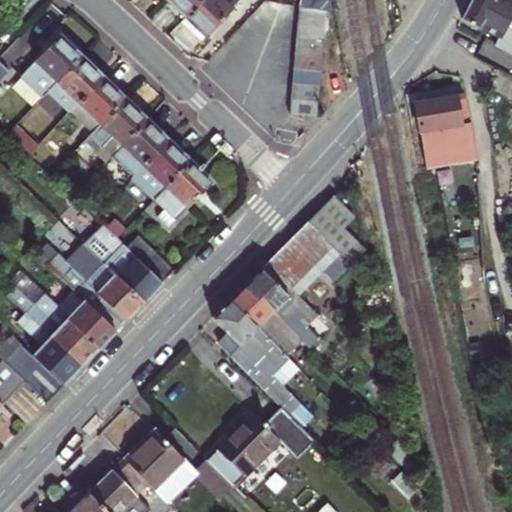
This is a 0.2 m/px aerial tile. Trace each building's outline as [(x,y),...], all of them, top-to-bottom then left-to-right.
[(169,0),(187,17),(203,0),(169,0)] [(235,9),(232,6),(225,0),(203,0),(187,17),(208,37),(235,9)] [(511,0),(473,0),(465,19),(502,37),(498,45),(511,52),(511,19),(511,0)] [(301,7),(300,22),(326,25),(327,10),(301,7)] [(300,22),(299,38),(324,41),(326,25),(300,22)] [(46,95),(52,89),(60,80),(83,56),(62,36),(25,73),(46,95)] [(299,38),(297,53),(323,56),(324,41),(299,38)] [(297,53),(296,69),(322,72),(323,56),(297,53)] [(82,100),(105,77),(83,56),(60,80),(82,100)] [(0,83),(12,71),(0,59),(0,83)] [(296,69),(295,84),(321,87),(322,72),(296,69)] [(82,100),(105,122),(128,98),(105,77),(82,100)] [(73,110),(82,100),(60,80),(52,89),(73,110)] [(295,84),(293,99),(320,102),(321,87),(295,84)] [(464,94),(455,95),(460,124),(470,122),(464,94)] [(414,100),(422,156),(474,150),(473,130),(470,122),(460,124),(455,95),(414,100)] [(105,122),(126,143),(149,119),(128,98),(105,122)] [(320,102),(293,99),(292,113),(318,116),(320,102)] [(95,132),(105,122),(82,100),(73,110),(95,132)] [(149,119),(126,143),(147,163),(171,139),(149,119)] [(105,122),(95,132),(117,153),(119,150),(126,143),(105,122)] [(39,144),(18,124),(10,132),(31,152),(39,144)] [(165,181),(170,185),(193,161),(171,139),(147,163),(165,181)] [(126,143),(119,150),(140,170),(147,163),(126,143)] [(215,181),(193,161),(170,185),(157,198),(168,208),(161,215),(171,225),(178,218),(215,181)] [(140,170),(138,173),(156,191),(165,181),(147,163),(140,170)] [(331,197),(306,222),(347,263),(361,250),(340,230),(352,218),(331,197)] [(347,263),(306,222),(297,231),(324,258),(316,267),(330,281),(347,263)] [(105,261),(106,263),(146,301),(164,283),(129,249),(119,239),(103,223),(85,242),(105,261)] [(316,267),(324,258),(297,231),(261,268),(287,295),(316,267)] [(140,237),(129,249),(164,283),(175,271),(140,237)] [(77,289),(79,292),(87,299),(119,330),(146,301),(106,263),(105,261),(77,289)] [(261,268),(243,286),(257,298),(261,295),(274,308),(272,311),(286,324),(311,349),(320,339),(305,326),(312,318),(287,295),(261,268)] [(28,312),(84,367),(119,330),(87,299),(71,316),(26,273),(7,292),(28,312)] [(257,298),(243,286),(229,301),(256,327),(263,320),(276,333),(286,324),(272,311),(274,308),(261,295),(257,298)] [(256,327),(229,301),(212,317),(212,318),(230,335),(221,345),(285,410),(295,400),(269,373),(285,356),(256,327)] [(29,382),(50,402),(84,367),(28,312),(21,319),(45,344),(36,353),(26,343),(7,361),(29,382)] [(0,368),(0,398),(7,405),(29,382),(7,361),(0,368)] [(0,413),(2,416),(10,408),(7,405),(0,398),(0,413)] [(249,411),(214,446),(242,474),(277,439),(291,452),(308,435),(278,406),(261,423),(249,411)] [(149,481),(154,486),(183,457),(154,428),(125,457),(149,481)] [(149,481),(125,457),(87,493),(105,511),(117,511),(133,496),(149,481)] [(105,511),(87,493),(67,511),(105,511)] [(139,511),(145,507),(133,496),(117,511),(139,511)]
